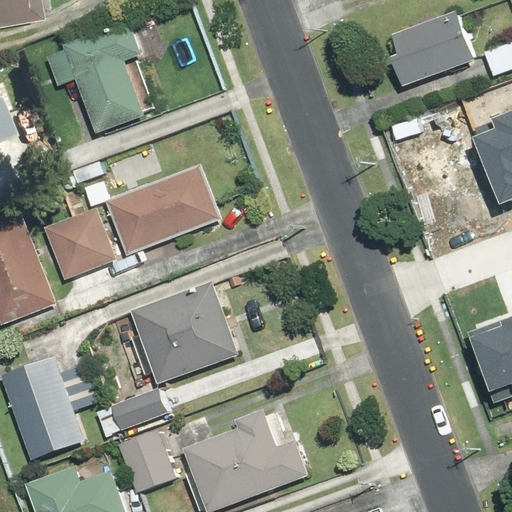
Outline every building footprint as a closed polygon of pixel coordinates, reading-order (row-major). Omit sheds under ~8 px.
[(0,0),(0,25),(41,18),(37,0),(0,0)] [(466,11),(403,36),(411,56),(400,60),(411,88),(485,59),(466,11)] [(101,136),(151,119),(133,63),(151,58),(139,23),(54,52),(67,91),(84,85),(101,136)] [(499,80),(511,75),(511,44),(489,52),(499,80)] [(0,137),(11,133),(0,104),(0,137)] [(511,116),(487,126),(511,189),(511,116)] [(135,259),(230,220),(206,162),(111,201),(135,259)] [(126,261),(105,208),(52,229),(72,282),(126,261)] [(65,307),(39,235),(22,241),(19,234),(0,240),(0,306),(8,327),(65,307)] [(139,313),(147,334),(123,342),(137,382),(161,374),(165,385),(249,356),(224,283),(139,313)] [(498,326),(470,336),(491,393),(511,384),(511,310),(495,317),(498,326)] [(63,353),(7,371),(35,460),(92,442),(63,353)] [(170,393),(105,412),(113,438),(177,419),(170,393)] [(247,431),(192,450),(214,511),(318,475),(305,436),(285,444),(273,412),(244,422),(247,431)] [(168,433),(128,446),(145,495),(185,482),(168,433)] [(85,468),(36,485),(43,511),(132,511),(120,474),(89,483),(85,468)]
